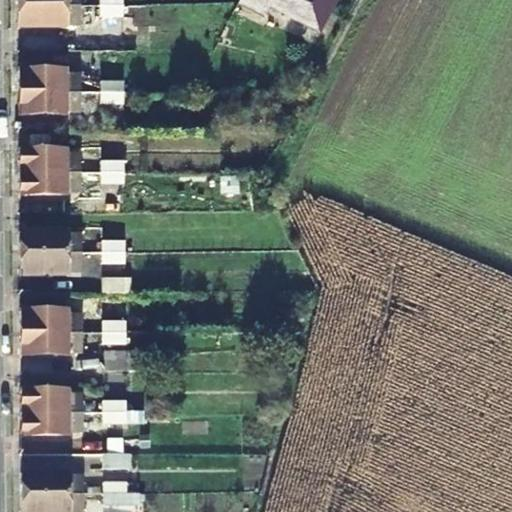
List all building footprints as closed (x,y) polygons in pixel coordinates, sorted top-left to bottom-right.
[(338,0),(243,0),(242,4),(267,17),(273,7),(315,28),(316,27),(324,24),(325,26),(338,0)] [(79,26),(79,6),(19,6),(19,29),(65,30),(65,26),(79,26)] [(123,7),(99,7),(99,18),(123,18),(123,7)] [(127,55),(155,55),(155,39),(127,39),(127,55)] [(19,97),(80,96),(80,75),(65,75),(65,72),(19,71),(19,97)] [(123,96),(123,84),(99,84),(99,96),(123,96)] [(80,114),(80,96),(19,97),(19,118),(65,117),(66,114),(80,114)] [(99,106),(123,106),(123,96),(99,96),(99,106)] [(20,176),(81,176),(81,157),(66,157),(66,153),(20,152),(20,176)] [(124,177),(124,165),(100,165),(100,177),(124,177)] [(81,194),(81,176),(20,176),(20,197),(66,197),(66,194),(81,194)] [(99,187),(124,187),(124,177),(100,177),(99,187)] [(20,256),(81,255),(81,236),(67,236),(67,233),(20,232),(20,256)] [(124,255),(124,243),(100,243),(100,255),(124,255)] [(81,274),(81,255),(20,256),(20,279),(67,278),(67,274),(81,274)] [(100,267),(124,266),(124,255),(100,255),(100,267)] [(101,296),(129,295),(129,281),(101,281),(101,296)] [(101,296),(101,310),(129,310),(129,295),(101,296)] [(21,337),(81,337),(81,316),(67,316),(67,313),(21,313),(21,337)] [(101,336),(124,336),(124,325),(101,324),(101,336)] [(101,336),(101,347),(124,347),(124,336),(101,336)] [(81,355),(81,337),(21,337),(21,359),(68,359),(68,355),(81,355)] [(135,371),(135,353),(102,354),(103,372),(135,371)] [(22,415),(81,416),(81,397),(68,397),(67,393),(22,393),(22,415)] [(101,406),(101,416),(112,416),(115,406),(101,406)] [(81,436),(81,416),(22,415),(22,439),(68,439),(68,436),(81,436)] [(112,416),(101,416),(101,428),(109,428),(112,416)] [(23,498),(82,498),(82,479),(68,480),(68,476),(22,475),(23,498)] [(102,484),(102,505),(138,505),(138,495),(126,495),(126,484),(102,484)] [(82,511),(82,498),(23,498),(22,511),(82,511)]
